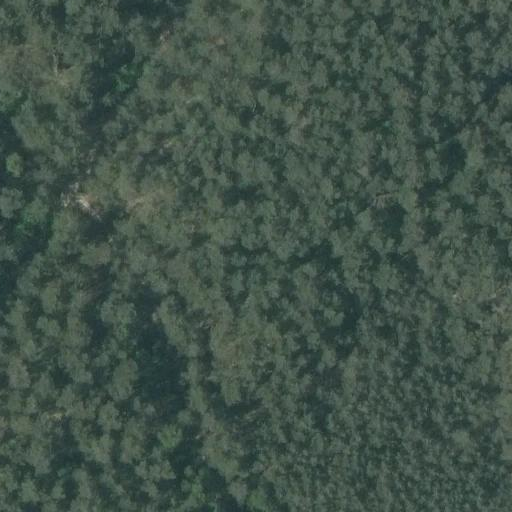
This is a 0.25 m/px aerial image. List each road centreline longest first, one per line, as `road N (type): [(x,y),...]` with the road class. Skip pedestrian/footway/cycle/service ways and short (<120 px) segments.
road 1 (track): [(221,511),(119,250),(0,119)]
road 2 (unknown): [(188,0),(0,315)]
